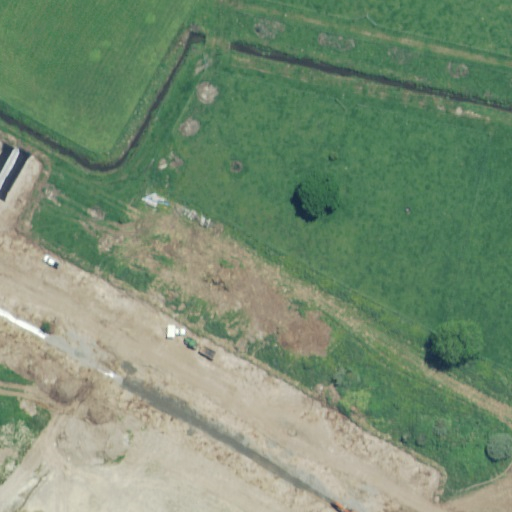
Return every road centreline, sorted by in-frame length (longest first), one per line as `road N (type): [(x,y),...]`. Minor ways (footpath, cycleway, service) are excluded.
road 1 (residential): [(0,267),(296,431)]
road 2 (track): [(207,11),(511,79)]
